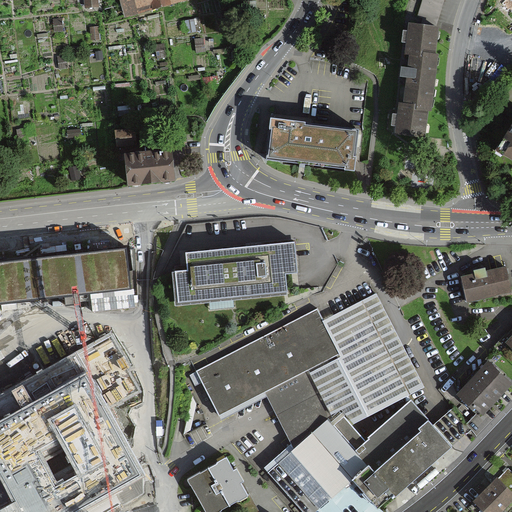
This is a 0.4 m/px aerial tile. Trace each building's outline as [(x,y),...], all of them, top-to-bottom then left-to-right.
[(98,0),(84,0),(85,9),(99,8),(98,0)] [(124,0),(129,15),(180,0),(124,0)] [(422,0),(417,17),(438,24),(445,0),(422,0)] [(511,0),(510,0),(500,11),(511,21),(511,0)] [(433,55),(431,54),(433,28),(401,25),(398,57),(402,57),(401,70),(394,69),(393,78),(399,79),(396,104),(392,104),(389,135),(420,138),(423,111),(428,111),(433,55)] [(511,117),(492,154),(511,164),(511,117)] [(344,172),(354,173),(358,131),(267,121),(266,131),(270,132),(267,159),(344,168),(344,172)] [(139,129),(118,129),(118,146),(140,145),(139,129)] [(124,158),(128,188),(176,182),(172,152),(124,158)] [(0,254),(0,294),(130,279),(125,241),(0,254)] [(178,271),(181,301),(292,292),(291,271),(303,270),(300,241),(258,245),(191,250),(193,270),(178,271)] [(471,275),(458,277),(462,304),(509,296),(504,269),(483,273),(483,270),(470,272),(471,275)] [(341,350),(265,390),(275,409),(291,440),(264,464),(268,469),(327,415),(329,417),(338,408),(345,415),(346,412),(354,422),(425,384),(403,342),(376,290),(324,317),(341,350)] [(318,306),(196,369),(219,413),(265,390),(341,350),(324,317),(318,306)] [(35,319),(38,324),(43,322),(47,329),(55,324),(47,311),(35,319)] [(0,394),(0,511),(74,511),(140,475),(103,409),(137,390),(126,370),(131,367),(111,332),(0,394)] [(511,335),(503,345),(511,353),(511,335)] [(509,382),(487,362),(461,391),(483,411),(509,382)] [(338,408),(329,417),(327,415),(291,447),(268,469),(304,511),(366,511),(378,502),(394,489),(396,492),(453,443),(428,412),(427,413),(411,395),(368,433),(369,435),(366,438),(345,415),(338,408)] [(227,458),(186,479),(204,511),(217,511),(248,496),(241,482),(244,480),(237,468),(234,470),(227,458)] [(497,511),(511,499),(511,485),(501,473),(476,495),(490,511),(497,511)]
